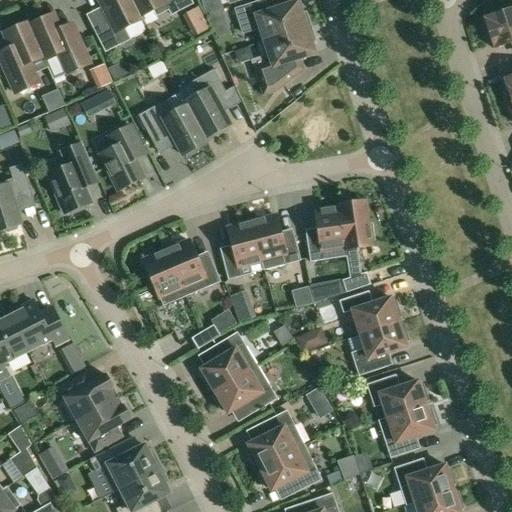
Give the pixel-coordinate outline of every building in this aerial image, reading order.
[(142,21),(131,0),(98,0),(103,9),(87,17),(105,53),(130,40),(124,30),(142,21)] [(131,0),(142,21),(143,20),(142,17),(166,5),(172,15),(193,5),(190,0),(131,0)] [(200,0),(206,15),(209,14),(222,10),(223,9),(219,0),(200,0)] [(264,42),(310,27),(306,13),(302,14),(298,2),(264,14),(260,2),(235,10),(243,34),(257,29),(261,31),(264,42)] [(495,15),(483,19),(484,20),(485,21),(483,22),(484,33),(485,37),(491,47),(493,46),(494,48),(493,48),(493,49),(511,43),(511,9),(508,11),(507,7),(494,12),(495,15)] [(209,14),(211,22),(224,17),(222,10),(209,14)] [(28,23),(44,60),(57,54),(66,75),(90,65),(72,24),(59,29),(53,15),(29,25),(28,23)] [(44,60),(28,23),(3,34),(10,48),(0,52),(0,59),(15,94),(39,84),(30,63),(42,57),(43,60),(44,60)] [(310,27),(264,42),(268,53),(266,57),(252,61),(263,96),(276,92),(294,78),(289,63),(315,55),(311,42),(315,41),(310,27)] [(160,52),(147,59),(156,73),(168,65),(160,52)] [(185,102),(207,143),(208,143),(206,139),(214,135),(218,136),(226,132),(227,128),(230,126),(215,98),(226,92),(214,70),(192,82),(199,94),(185,102)] [(507,89),(508,91),(505,91),(507,103),(508,106),(509,107),(511,105),(511,76),(503,80),(504,81),(505,81),(508,89),(507,89)] [(108,92),(80,107),(86,118),(114,103),(108,92)] [(207,143),(185,102),(184,102),(186,106),(173,113),(166,101),(138,116),(150,138),(167,128),(183,156),(186,154),(187,155),(190,156),(198,151),(199,148),(199,147),(207,143)] [(0,130),(0,131),(11,127),(3,106),(0,107),(0,130)] [(53,124),(70,120),(67,106),(50,110),(53,124)] [(32,133),(29,124),(17,129),(20,138),(32,133)] [(114,148),(100,155),(118,191),(143,178),(133,159),(144,154),(130,127),(109,138),(114,148)] [(48,176),(64,214),(71,211),(72,215),(86,209),(85,206),(92,203),(82,180),(96,174),(81,144),(61,152),(67,168),(48,176)] [(0,186),(0,231),(4,230),(4,231),(8,232),(16,230),(18,226),(20,225),(11,195),(30,189),(22,165),(9,169),(12,179),(5,182),(6,185),(0,186)] [(339,208),(345,250),(346,250),(348,265),(358,263),(356,249),(371,246),(370,241),(373,241),(371,226),(368,226),(364,202),(339,206),(339,208)] [(306,236),(310,263),(323,261),(346,257),(345,250),(339,208),(315,212),(319,234),(306,236)] [(265,271),(301,261),(294,235),(282,239),(276,216),(252,223),(262,262),(265,271)] [(262,262),(251,223),(228,229),(234,251),(221,255),(228,281),(252,274),(250,265),(262,262)] [(186,297),(221,282),(210,258),(198,263),(189,241),(167,251),(186,297)] [(144,261),(163,307),(186,297),(167,251),(144,261)] [(345,293),(371,285),(367,273),(341,281),(345,293)] [(341,281),(332,283),(335,297),(345,293),(341,281)] [(360,335),(398,323),(397,318),(400,317),(396,302),(392,303),(390,298),(367,306),(363,293),(339,301),(343,314),(352,311),(360,335)] [(10,317),(29,353),(53,341),(56,347),(69,340),(55,312),(45,317),(41,316),(33,301),(22,307),(23,310),(10,317)] [(0,367),(29,353),(10,317),(0,321),(0,382),(3,382),(0,376),(0,367)] [(299,333),(306,347),(327,336),(320,322),(299,333)] [(398,323),(360,335),(364,349),(351,354),(358,377),(387,367),(383,355),(407,348),(405,342),(408,341),(403,326),(400,327),(398,323)] [(213,325),(191,339),(198,350),(220,337),(213,325)] [(257,366),(261,364),(241,330),(215,346),(222,357),(201,370),(204,375),(201,376),(209,390),(212,388),(214,392),(257,366)] [(257,366),(214,392),(217,396),(214,398),(222,411),(225,409),(228,414),(248,402),(255,413),(277,399),(257,366)] [(58,388),(77,422),(116,399),(111,390),(113,389),(105,375),(92,383),(86,373),(58,388)] [(378,422),(426,407),(424,402),(428,401),(423,386),(419,387),(418,382),(395,389),(391,377),(366,385),(374,408),(383,405),(387,418),(378,421),(378,422)] [(319,411),(332,406),(324,385),(311,391),(319,411)] [(24,403),(18,391),(3,399),(5,401),(11,411),(24,403)] [(116,399),(77,422),(95,453),(122,437),(117,427),(131,420),(123,406),(121,407),(116,399)] [(23,405),(13,411),(21,427),(31,421),(23,405)] [(426,407),(378,422),(390,459),(415,451),(411,439),(434,431),(432,426),(435,425),(431,410),(427,411),(426,407)] [(305,446),(309,444),(291,409),(264,423),(270,434),(248,445),(250,450),(247,452),(254,466),(258,464),(260,468),(305,446)] [(26,449),(26,450),(32,447),(21,427),(7,436),(20,453),(26,449)] [(56,474),(68,469),(57,445),(46,450),(56,474)] [(113,494),(161,469),(153,454),(150,456),(145,446),(116,460),(110,449),(89,460),(95,472),(101,470),(113,494)] [(305,446),(260,468),(262,472),(259,474),(266,488),(269,487),(271,491),(293,481),(299,492),(322,480),(305,446)] [(20,453),(11,460),(22,479),(37,468),(26,450),(26,449),(20,453)] [(336,461),(344,481),(361,475),(353,455),(336,461)] [(406,506),(453,490),(452,486),(455,485),(450,470),(447,471),(445,466),(422,473),(418,461),(393,469),(406,506)] [(161,469),(120,490),(127,504),(116,510),(117,511),(147,511),(144,506),(169,494),(164,484),(168,482),(161,469)] [(7,488),(0,493),(0,511),(11,511),(20,506),(7,488)] [(43,508),(50,504),(50,501),(55,496),(50,488),(39,495),(38,501),(43,508)] [(453,490),(406,506),(406,507),(415,504),(417,511),(460,511),(459,510),(463,509),(458,494),(455,495),(453,490)] [(338,511),(332,494),(303,504),(306,511),(338,511)]
